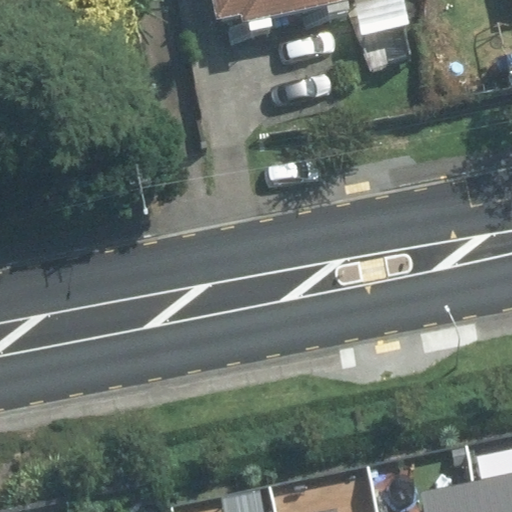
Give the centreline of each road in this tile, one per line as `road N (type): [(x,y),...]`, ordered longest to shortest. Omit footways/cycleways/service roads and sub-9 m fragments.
road 1 (secondary): [(244,292),(325,231),(402,217),(494,244)]
road 2 (secondary): [(494,244),(421,300),(381,308),(344,315),(244,292)]
road 3 (secondary): [(244,292),(0,342)]
